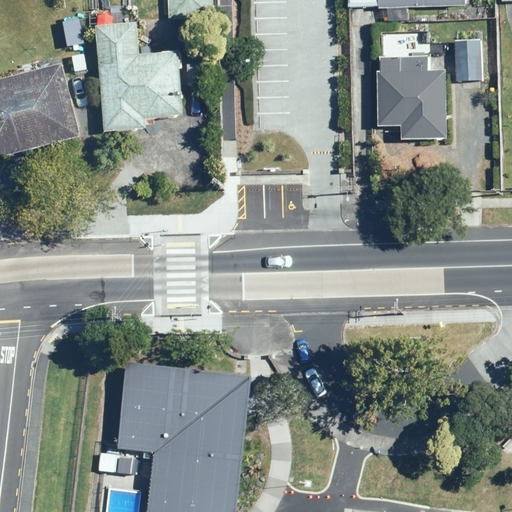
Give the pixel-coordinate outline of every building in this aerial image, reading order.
[(53,0),(57,53),(88,50),(84,1),(79,2),(79,0),(53,0)] [(176,0),(176,20),(221,20),(220,0),(176,0)] [(402,7),(460,5),(460,0),(373,0),(374,7),(384,7),(384,22),(403,21),(402,7)] [(107,28),(115,133),(158,130),(158,126),(165,125),(165,120),(195,118),(191,53),(150,56),(148,25),(107,28)] [(477,40),(453,40),(454,81),(478,80),(477,40)] [(376,57),(376,71),(373,71),(374,126),(397,126),(397,139),(441,138),(441,69),(424,70),(424,56),(376,57)] [(74,64),(0,83),(0,160),(93,137),(74,64)] [(125,389),(121,424),(192,432),(196,397),(125,389)] [(144,461),(107,456),(105,472),(143,476),(144,461)]
